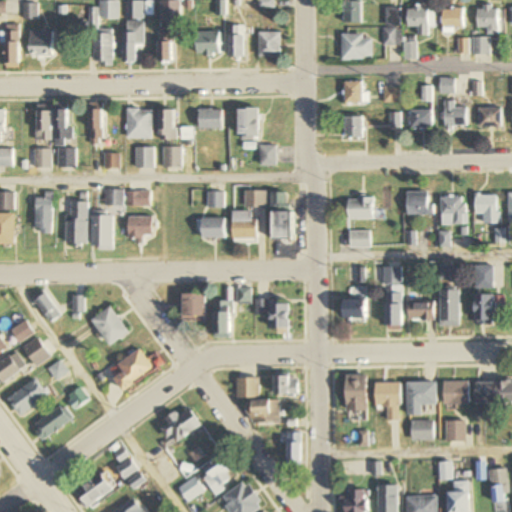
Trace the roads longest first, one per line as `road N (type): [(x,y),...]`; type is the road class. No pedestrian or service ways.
road 1 (residential): [(0,504),(217,355),(511,349)]
road 2 (residential): [(316,511),(304,0)]
road 3 (residential): [(0,273),(313,270)]
road 4 (residential): [(0,86),(304,84)]
road 5 (residential): [(303,511),(124,272)]
road 6 (residential): [(308,168),(511,159)]
